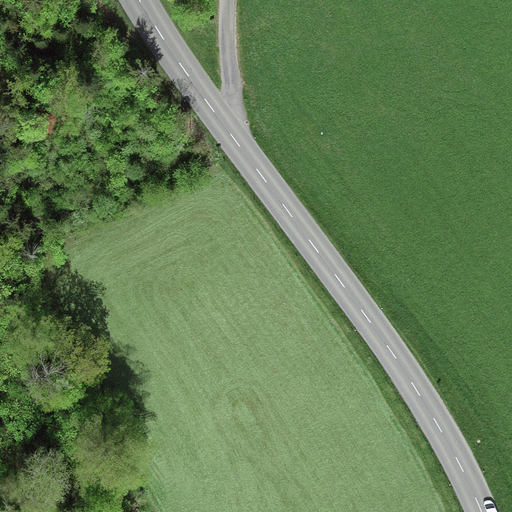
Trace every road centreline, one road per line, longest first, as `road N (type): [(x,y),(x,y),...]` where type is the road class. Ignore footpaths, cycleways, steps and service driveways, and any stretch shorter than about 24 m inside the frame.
road 1 (secondary): [(243,154),(395,358),(481,511)]
road 2 (secondary): [(139,0),(243,154)]
road 3 (unclassified): [(243,154),(228,71),(229,0)]
